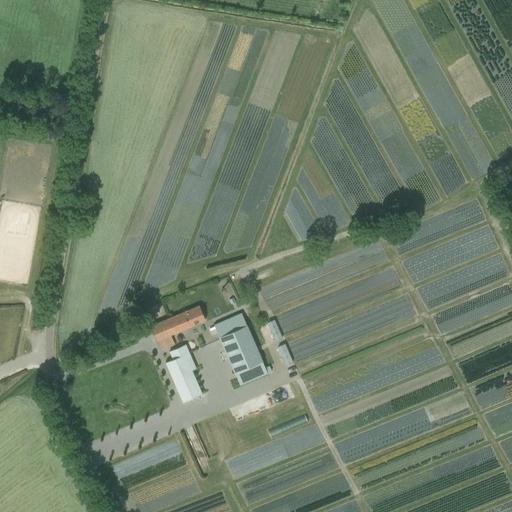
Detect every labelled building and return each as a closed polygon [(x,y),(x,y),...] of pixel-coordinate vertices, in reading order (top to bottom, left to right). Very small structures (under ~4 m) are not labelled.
[(427,222),(431,233),(441,230),(438,219),(427,222)] [(149,327),(160,351),(160,350),(173,344),(170,336),(205,321),(199,306),(149,327)] [(242,314),(214,326),(240,386),(267,375),(267,373),(265,368),(242,314)] [(267,321),(273,340),(281,338),(275,318),(267,321)] [(285,364),(292,361),(284,342),(277,346),(285,364)] [(202,394),(191,370),(195,368),(185,345),(169,352),(172,359),(165,363),(182,403),(202,394)]
